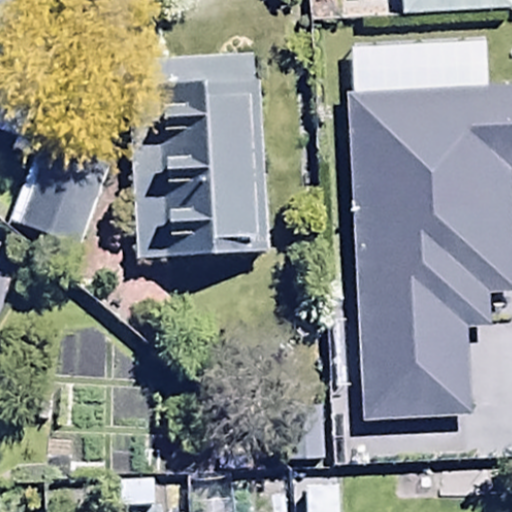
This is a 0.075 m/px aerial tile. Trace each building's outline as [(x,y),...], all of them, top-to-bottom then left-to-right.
[(394,0),(396,21),(509,16),(508,0),(394,0)] [(53,59),(0,37),(0,143),(17,150),(53,59)] [(122,67),(130,268),(262,263),(255,63),(122,67)] [(66,253),(101,172),(39,145),(4,226),(66,253)] [(319,468),(317,413),(277,414),(279,469),(319,468)] [(282,511),(282,489),(245,489),(245,511),(282,511)] [(339,511),(339,489),(298,490),(298,511),(339,511)]
